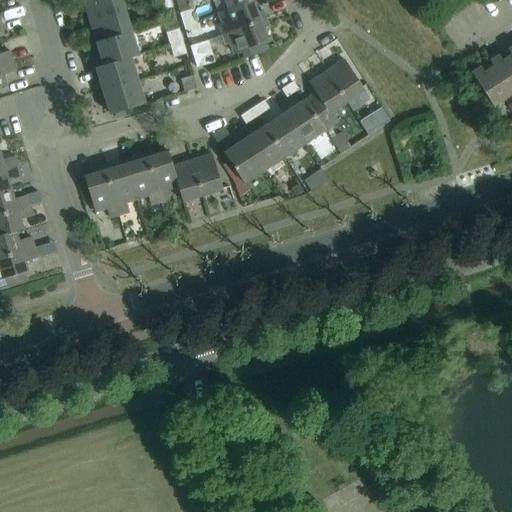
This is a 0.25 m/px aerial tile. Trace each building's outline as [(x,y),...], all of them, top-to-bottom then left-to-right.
[(83,0),(89,18),(124,8),(121,0),(83,0)] [(169,0),(155,0),(159,10),(171,7),(169,0)] [(222,35),(264,18),(261,10),(256,12),(251,0),(228,8),(217,12),(222,24),(218,25),(222,35)] [(225,0),(228,8),(251,0),(225,0)] [(96,42),(131,31),(124,8),(89,18),(96,42)] [(183,25),(195,21),(192,10),(180,13),(183,25)] [(264,18),(222,35),(225,44),(229,43),(234,54),(267,41),(262,28),(267,26),(264,18)] [(187,37),(199,33),(195,21),(183,25),(187,37)] [(169,45),(181,41),(178,29),(166,32),(169,45)] [(103,65),(130,57),(138,54),(131,31),(96,42),(103,65)] [(196,67),(214,61),(208,40),(190,46),(196,67)] [(181,41),(169,45),(173,56),(185,53),(181,41)] [(511,94),(511,93),(511,54),(508,49),(507,49),(511,55),(502,61),(498,55),(490,60),(511,94)] [(0,64),(12,61),(9,50),(0,53),(0,64)] [(103,91),(137,80),(130,57),(103,65),(96,67),(103,91)] [(322,74),(342,104),(363,90),(344,60),(322,74)] [(493,106),(511,94),(490,60),(489,61),(493,67),(484,73),(480,67),(471,73),(493,106)] [(12,61),(0,64),(0,86),(6,85),(3,75),(15,71),(12,61)] [(331,111),(342,104),(322,74),(309,83),(315,93),(308,98),(327,128),(337,121),(331,111)] [(196,88),(193,79),(192,76),(180,80),(184,92),(196,88)] [(137,80),(103,91),(110,114),(114,113),(115,117),(125,114),(124,110),(144,104),(137,80)] [(298,90),(293,82),(281,89),(286,97),(298,90)] [(307,141),(327,128),(308,98),(287,112),(307,141)] [(254,107),(259,115),(269,109),(263,101),(254,107)] [(246,124),(259,115),(254,107),(240,116),(246,124)] [(369,116),(378,129),(389,122),(381,108),(369,116)] [(286,155),(307,141),(287,112),(266,125),(286,155)] [(265,169),(286,155),(266,125),(245,139),(265,169)] [(229,135),(223,127),(211,135),(217,143),(229,135)] [(243,183),(265,169),(245,139),(224,153),(243,183)] [(176,186),(166,152),(155,156),(153,150),(144,153),(159,202),(169,199),(166,189),(176,186)] [(201,195),(191,161),(172,167),(168,152),(166,152),(176,186),(177,186),(182,201),(201,195)] [(150,205),(159,202),(144,153),(137,155),(138,161),(125,165),(136,199),(147,195),(150,205)] [(0,171),(17,167),(14,156),(2,160),(0,154),(0,171)] [(191,161),(201,195),(222,189),(212,154),(191,161)] [(323,182),(340,171),(332,160),(316,171),(323,182)] [(136,199),(125,165),(113,168),(112,163),(104,165),(118,214),(128,212),(125,202),(136,199)] [(109,217),(118,214),(104,165),(95,168),(97,173),(84,177),(94,211),(106,208),(109,217)] [(0,193),(11,190),(8,180),(21,177),(17,167),(0,171),(0,193)] [(0,213),(29,204),(26,195),(14,199),(11,190),(0,193),(0,213)] [(37,191),(26,195),(29,204),(40,201),(37,191)] [(0,235),(23,229),(20,219),(33,216),(29,204),(0,213),(0,235)] [(0,257),(34,247),(31,236),(18,240),(15,232),(23,229),(0,235),(0,257)] [(34,247),(0,257),(0,278),(5,277),(7,286),(28,280),(25,271),(27,271),(24,261),(37,257),(34,247)]
